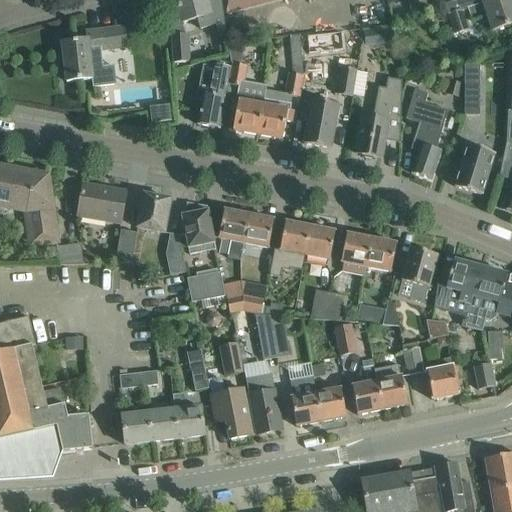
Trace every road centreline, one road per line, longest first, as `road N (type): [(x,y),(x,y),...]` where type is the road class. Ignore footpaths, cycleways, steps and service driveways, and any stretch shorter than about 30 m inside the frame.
road 1 (residential): [(511,244),(412,204),(0,125)]
road 2 (tertiary): [(0,498),(207,479),(504,421)]
